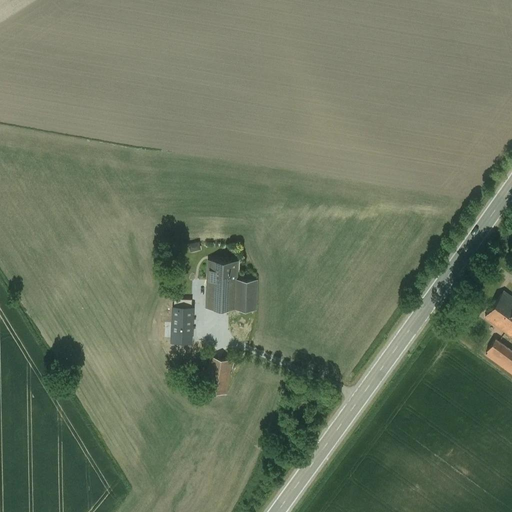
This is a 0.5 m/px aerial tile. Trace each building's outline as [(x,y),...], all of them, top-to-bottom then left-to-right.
[(236,261),(208,260),(208,277),(236,278),(236,261)] [(236,278),(208,277),(206,306),(255,308),(256,279),(236,278)] [(511,297),(503,291),(485,315),(501,327),(511,312),(511,297)] [(191,300),(175,299),(173,339),(189,340),(191,300)] [(511,312),(501,327),(511,335),(511,312)] [(511,350),(495,338),(486,349),(488,350),(486,353),(511,372),(511,350)] [(231,361),(210,356),(204,389),(225,393),(231,361)]
